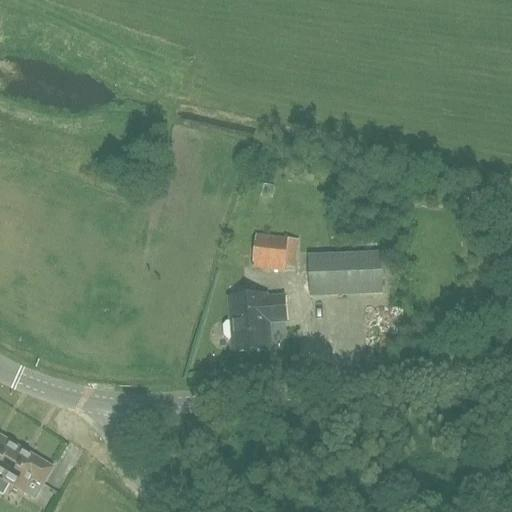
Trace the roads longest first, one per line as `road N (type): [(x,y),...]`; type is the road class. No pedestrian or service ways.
road 1 (tertiary): [(109,405),(222,405),(511,373)]
road 2 (unclassified): [(179,511),(131,475),(109,405)]
